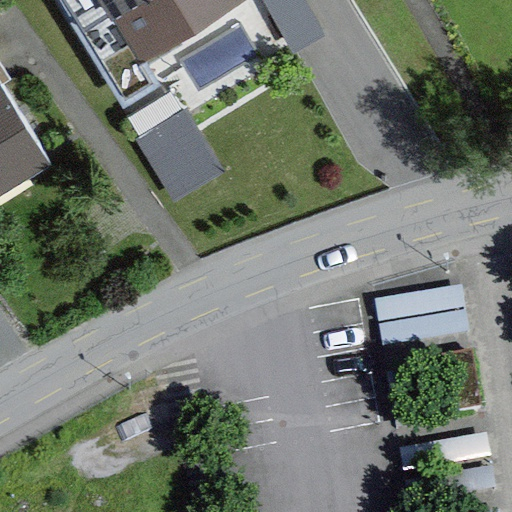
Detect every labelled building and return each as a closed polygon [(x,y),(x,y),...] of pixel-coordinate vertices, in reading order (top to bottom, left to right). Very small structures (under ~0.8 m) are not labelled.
[(259,0),(104,0),(144,68),(260,1),(259,0)] [(306,0),(269,0),(295,45),(323,29),(306,0)] [(0,78),(0,198),(55,163),(0,78)] [(165,122),(137,141),(161,178),(189,159),(165,122)] [(467,291),(374,309),(382,352),(475,335),(467,291)] [(472,354),(388,370),(396,410),(480,394),(472,354)] [(488,439),(396,456),(405,509),(498,492),(488,439)]
